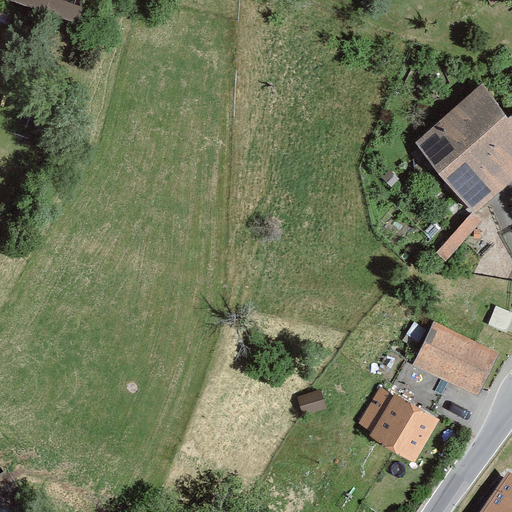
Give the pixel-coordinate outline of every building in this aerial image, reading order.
[(22,0),(80,18),(86,1),(80,0),(22,0)] [(483,91),(419,145),(476,212),(511,181),(511,114),(507,119),(483,91)] [(499,356),(434,323),(413,365),(478,398),(499,356)] [(437,420),(381,388),(360,424),(374,432),(372,434),(414,459),(437,420)] [(511,511),(511,471),(508,469),(478,511),(511,511)]
